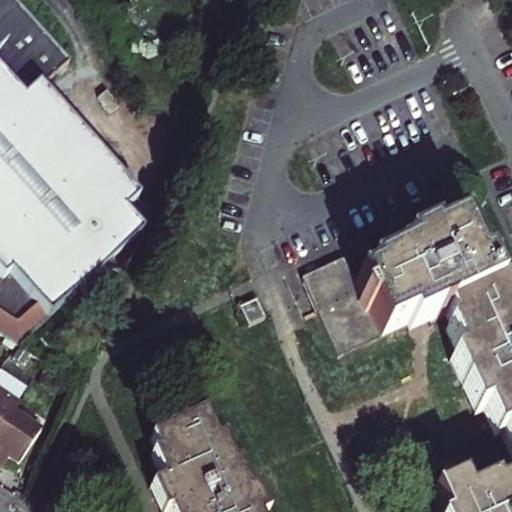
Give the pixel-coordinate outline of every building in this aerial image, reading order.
[(123,280),(148,225),(20,82),(52,53),(4,0),(0,0),(0,335),(16,346),(101,271),(123,280)] [(408,332),(429,323),(443,316),(450,330),(444,332),(457,359),(448,363),(473,416),(481,412),(493,439),(499,437),(511,463),(511,464),(511,466),(511,482),(504,487),(492,492),(490,487),(463,499),(457,486),(430,498),(436,511),(511,511),(511,317),(509,318),(496,292),(494,293),(482,266),(476,269),(457,229),(430,241),(428,237),(417,242),(401,249),(404,254),(391,261),(392,262),(365,275),(368,280),(354,286),(378,339),(405,326),(408,332)] [(301,280),(318,316),(337,358),(378,339),(354,286),(342,261),(301,280)] [(255,302),(239,309),(248,328),(264,320),(255,302)] [(0,393),(18,405),(25,394),(0,377),(0,393)] [(0,431),(12,414),(18,405),(0,393),(0,431)] [(40,433),(12,414),(0,431),(0,469),(1,469),(4,465),(7,461),(17,467),(40,433)] [(262,511),(253,491),(248,494),(236,468),(233,469),(221,442),(215,445),(203,418),(150,443),(156,456),(151,459),(163,485),(150,492),(159,511),(262,511)]
